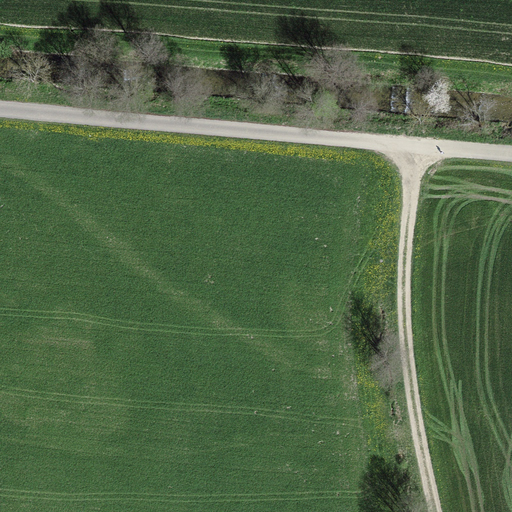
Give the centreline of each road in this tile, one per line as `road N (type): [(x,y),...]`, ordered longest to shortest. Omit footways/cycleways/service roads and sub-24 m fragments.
road 1 (unclassified): [(511,156),(0,111)]
road 2 (track): [(386,145),(407,163),(412,192),(406,389),(429,511)]
